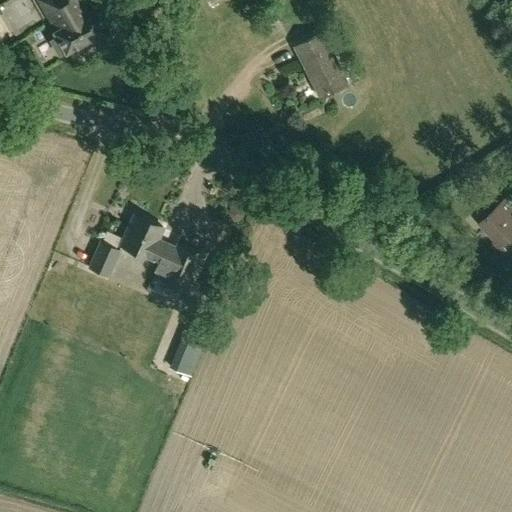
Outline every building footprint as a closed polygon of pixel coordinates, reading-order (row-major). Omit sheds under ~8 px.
[(86,3),(84,0),(38,0),(52,23),(54,21),(59,29),(54,32),(57,37),(51,40),(59,54),(65,50),(66,52),(105,30),(93,9),(88,12),(83,4),(86,3)] [(251,0),(259,14),(270,7),(266,0),(251,0)] [(262,47),(278,36),(272,28),(257,39),(262,47)] [(319,96),(348,82),(323,33),(294,47),(319,96)] [(500,254),(506,249),(502,245),(511,236),(511,218),(507,214),(511,209),(511,207),(505,201),(481,223),(496,240),(491,245),(500,254)] [(176,247),(157,239),(163,226),(134,213),(120,244),(149,257),(150,256),(158,260),(155,268),(165,273),(162,279),(183,289),(199,252),(178,243),(176,247)] [(108,276),(120,249),(99,239),(87,267),(108,276)] [(216,297),(229,267),(215,261),(203,290),(216,297)] [(87,478),(77,475),(143,288),(102,274),(40,450),(57,456),(52,469),(71,475),(67,487),(82,493),(87,478)] [(134,500),(201,311),(160,297),(93,485),(134,500)]
